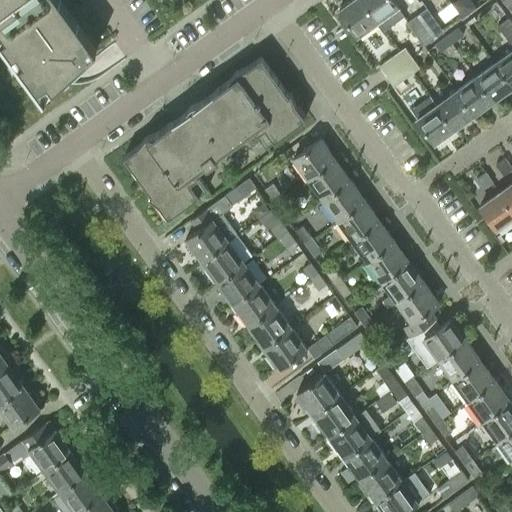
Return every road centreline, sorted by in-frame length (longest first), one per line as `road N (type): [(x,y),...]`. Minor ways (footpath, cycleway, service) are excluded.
road 1 (residential): [(335,511),(69,150)]
road 2 (residential): [(210,511),(0,216)]
road 3 (residential): [(69,150),(270,5)]
road 4 (residential): [(270,5),(410,191)]
road 5 (residential): [(410,191),(511,120)]
